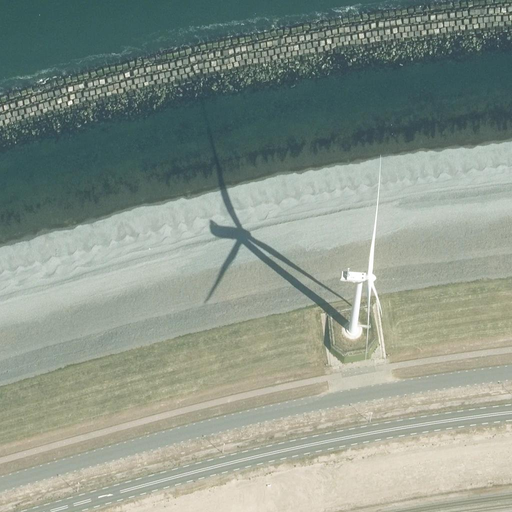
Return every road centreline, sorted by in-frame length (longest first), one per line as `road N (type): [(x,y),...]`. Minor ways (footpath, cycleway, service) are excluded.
road 1 (unclassified): [(511,378),(241,425),(0,490)]
road 2 (secondary): [(511,417),(277,457),(68,511)]
